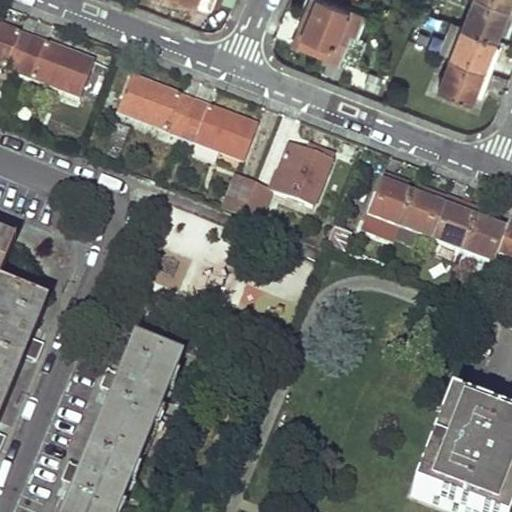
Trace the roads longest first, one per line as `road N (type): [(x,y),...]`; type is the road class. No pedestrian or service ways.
road 1 (residential): [(5,511),(110,243),(103,213)]
road 2 (residential): [(501,169),(237,64)]
road 3 (residential): [(237,64),(65,0)]
